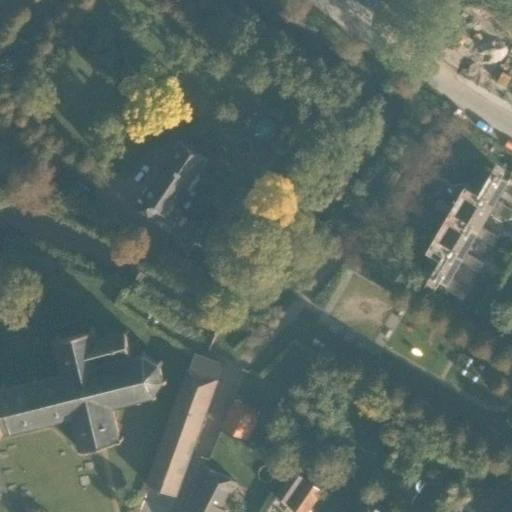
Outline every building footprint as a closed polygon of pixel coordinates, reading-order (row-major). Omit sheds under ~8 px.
[(511,0),(509,0),(493,31),(511,41),(511,0)] [(183,214),(195,222),(212,199),(193,186),(199,177),(199,172),(209,159),(199,152),(200,149),(189,141),(187,144),(184,142),(172,159),(170,157),(164,165),(166,166),(143,199),(145,200),(136,211),(150,221),(159,209),(177,222),(183,214)] [(492,206),(490,209),(508,219),(511,212),(511,209),(495,200),(508,179),(484,166),(469,192),(492,206)] [(481,225),(490,209),(492,206),(469,192),(453,218),(477,232),(475,235),(492,245),(498,236),(481,225)] [(461,258),(460,261),(477,272),(483,262),(465,252),(475,235),(477,232),(453,218),(438,244),(461,258)] [(511,254),(511,245),(505,242),(501,248),(511,255),(511,254)] [(449,278),(460,261),(461,258),(438,244),(422,271),(445,284),(443,287),(461,298),(467,289),(449,278)] [(210,258),(203,268),(213,275),(220,265),(210,258)] [(481,314),(469,307),(465,315),(477,322),(481,314)] [(118,445),(121,444),(120,440),(123,440),(122,437),(113,409),(135,402),(136,404),(141,403),(140,400),(151,397),(152,399),(155,397),(154,396),(161,383),(165,384),(166,381),(163,380),(160,367),(163,362),(161,361),(158,363),(145,356),(146,353),(143,352),(141,355),(131,357),(127,336),(130,332),(126,330),(125,334),(112,338),(111,334),(108,335),(109,338),(98,341),(95,332),(94,332),(93,329),(89,330),(90,332),(59,341),(58,337),(55,338),(56,342),(52,344),(53,346),(54,346),(63,373),(37,381),(35,375),(31,377),(32,381),(5,389),(4,387),(2,387),(3,389),(0,390),(0,434),(5,433),(6,434),(13,432),(14,435),(15,434),(15,433),(44,424),(46,428),(49,427),(48,424),(73,417),(76,429),(70,431),(71,435),(76,433),(80,446),(74,447),(76,452),(81,450),(83,455),(86,454),(85,451),(102,445),(117,441),(118,445)] [(147,483),(176,493),(223,368),(194,357),(147,483)] [(222,427),(247,439),(260,413),(235,401),(222,427)] [(270,450),(281,456),(293,435),(282,429),(270,450)] [(337,469),(316,456),(310,466),(330,479),(337,469)] [(224,511),(222,510),(236,484),(207,469),(184,511),(224,511)] [(288,504),(306,479),(292,469),(275,495),(276,495),(288,504)] [(306,479),(288,504),(287,506),(296,511),(308,511),(323,491),(306,479)] [(388,511),(367,497),(356,511),(388,511)]
